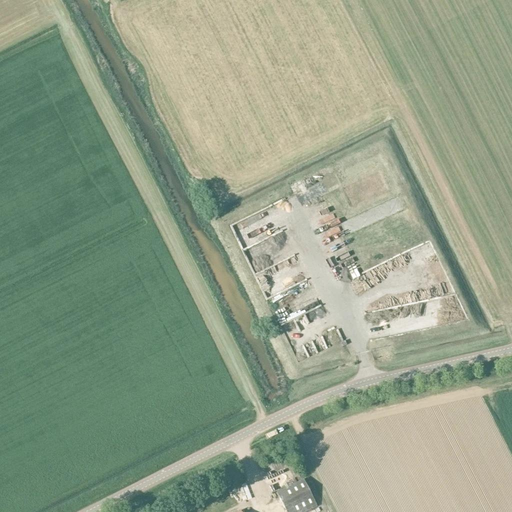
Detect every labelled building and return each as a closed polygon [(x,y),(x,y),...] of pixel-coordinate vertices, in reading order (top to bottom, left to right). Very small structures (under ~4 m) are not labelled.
[(353,199),(345,184),(339,187),(347,203),(353,199)] [(266,205),(225,225),(260,296),(279,287),(267,263),(269,262),(258,239),(278,230),(266,205)] [(403,248),(414,243),(411,238),(401,242),(403,248)] [(281,336),(285,347),(298,342),(296,335),(286,339),(284,335),(281,336)] [(165,464),(151,470),(153,475),(167,469),(165,464)] [(276,494),(285,511),(306,511),(316,507),(303,480),(276,494)]
